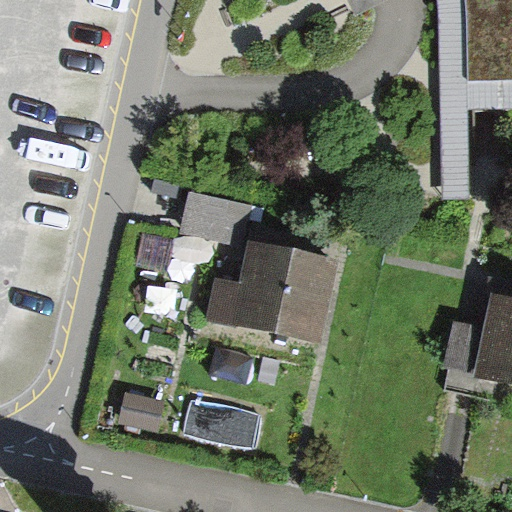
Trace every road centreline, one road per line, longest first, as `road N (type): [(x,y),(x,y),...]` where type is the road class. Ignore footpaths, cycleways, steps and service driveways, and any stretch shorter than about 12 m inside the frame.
road 1 (residential): [(36,456),(72,369),(157,0)]
road 2 (residential): [(36,456),(294,511)]
